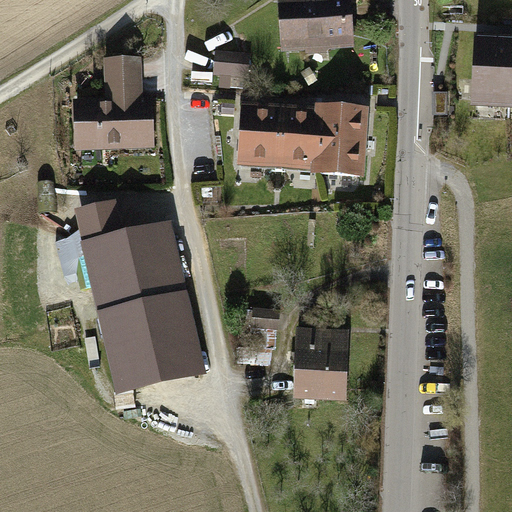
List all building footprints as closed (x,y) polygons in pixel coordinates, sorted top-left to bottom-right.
[(277,0),(281,52),(305,50),(305,54),(327,52),(327,49),(354,48),(351,0),(277,0)] [(506,108),(510,34),(474,33),(470,106),(506,108)] [(251,53),(215,51),(213,75),(249,78),(251,53)] [(105,98),(72,99),(75,151),(155,148),(153,97),(143,97),(141,56),(103,58),(105,98)] [(448,92),(433,92),(433,116),(448,115),(448,92)] [(273,169),(278,106),(241,104),(237,167),(273,169)] [(314,108),(310,172),(310,175),(364,179),(369,109),(315,105),(314,108)] [(310,172),(314,108),(278,106),(273,169),(310,172)] [(171,220),(80,241),(115,395),(206,374),(171,220)] [(280,310),(253,308),(251,328),(279,331),(280,310)] [(349,330),(296,328),(293,399),(346,401),(349,330)] [(271,348),(237,347),(237,364),(271,365),(271,348)]
